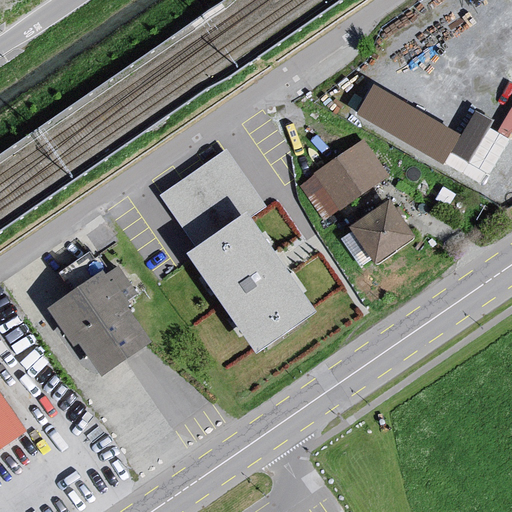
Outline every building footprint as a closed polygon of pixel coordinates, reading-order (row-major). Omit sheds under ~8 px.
[(511,127),(474,110),(465,129),(373,85),(357,118),(487,179),(511,127)] [(362,142),(297,187),(323,221),(387,176),(362,142)] [(229,154),(165,200),(205,256),(251,223),(269,210),(229,154)] [(393,203),(353,230),(378,268),(414,240),(393,203)] [(195,263),(264,359),(320,318),(251,223),(205,256),(195,263)] [(102,272),(49,308),(73,344),(80,339),(102,371),(150,338),(124,300),(135,294),(119,271),(107,279),(102,272)] [(0,454),(29,434),(0,392),(0,454)]
